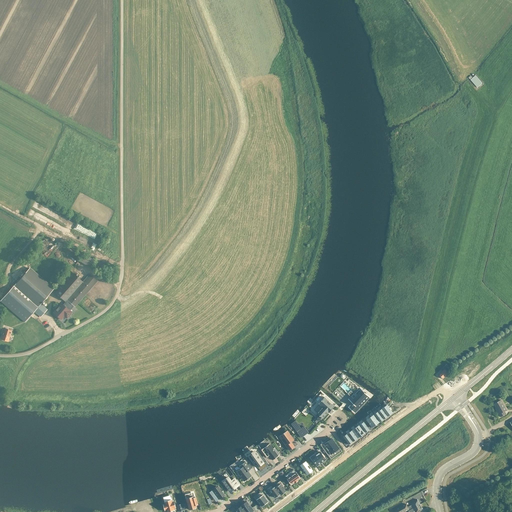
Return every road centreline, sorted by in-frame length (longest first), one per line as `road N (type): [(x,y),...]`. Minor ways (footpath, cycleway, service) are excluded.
road 1 (unclassified): [(0,354),(28,351),(90,318),(118,289),(121,0)]
road 2 (secondary): [(315,511),(451,399)]
road 3 (residential): [(215,511),(330,429),(348,454)]
